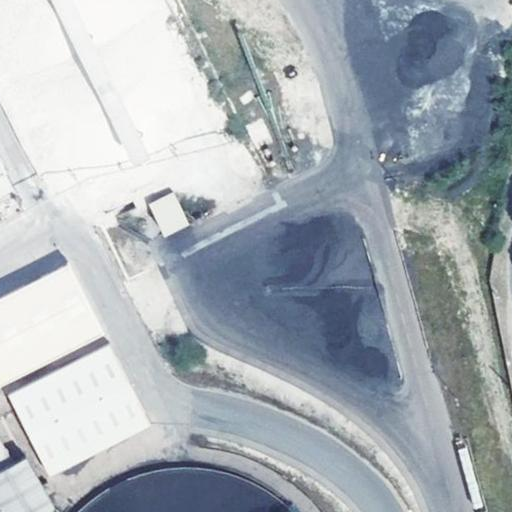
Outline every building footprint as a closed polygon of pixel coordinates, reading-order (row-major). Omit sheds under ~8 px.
[(71,101),(71,117),(92,118),(92,102),(71,101)] [(106,171),(104,125),(49,128),(48,108),(25,109),(28,175),(106,171)] [(147,203),(164,237),(190,224),(173,190),(147,203)] [(0,386),(104,332),(69,264),(0,297),(0,386)] [(109,346),(11,398),(47,478),(149,429),(109,346)] [(53,511),(56,510),(26,461),(0,474),(0,507),(2,511),(53,511)]
